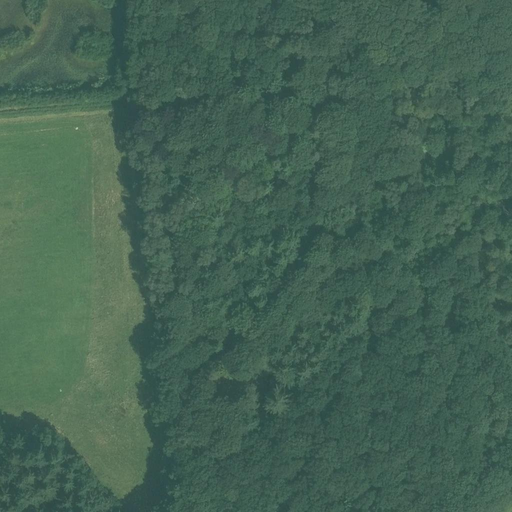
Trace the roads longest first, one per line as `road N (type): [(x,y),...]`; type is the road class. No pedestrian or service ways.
road 1 (track): [(186,511),(195,430),(322,250),(340,105),(397,38)]
road 2 (track): [(325,0),(397,38),(448,28),(494,0)]
